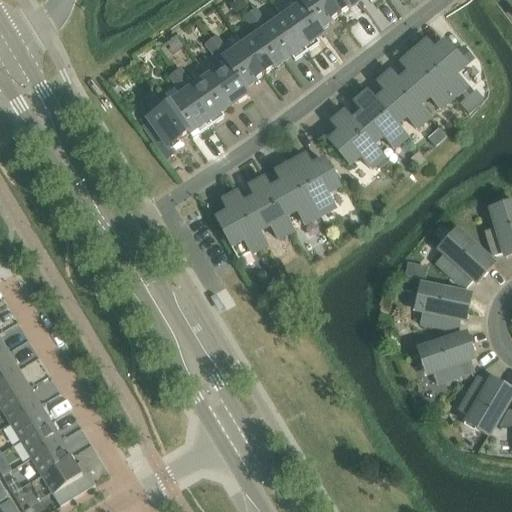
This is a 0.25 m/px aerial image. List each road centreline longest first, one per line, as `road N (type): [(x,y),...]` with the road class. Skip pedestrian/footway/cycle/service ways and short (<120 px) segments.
road 1 (residential): [(131,232),(442,0)]
road 2 (residential): [(132,496),(5,282)]
road 3 (tertiary): [(106,248),(223,445)]
road 4 (tertiary): [(248,427),(131,232)]
road 5 (tertiary): [(131,232),(14,46)]
road 6 (tertiary): [(0,73),(106,248)]
